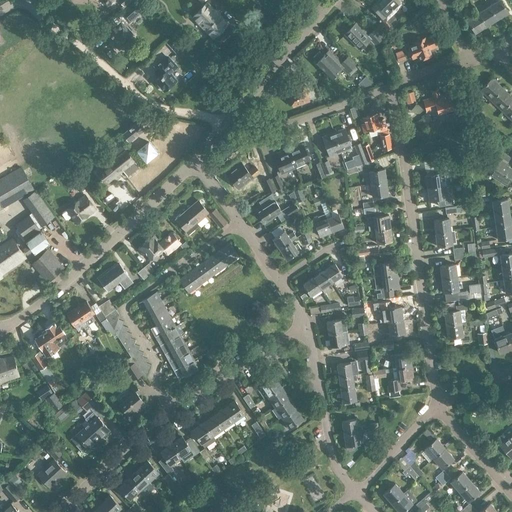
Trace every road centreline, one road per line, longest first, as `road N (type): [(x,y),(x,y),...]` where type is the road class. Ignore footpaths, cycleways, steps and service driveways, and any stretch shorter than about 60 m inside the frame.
road 1 (residential): [(439,404),(391,85)]
road 2 (residential): [(0,331),(87,263),(190,164)]
road 3 (track): [(226,124),(145,101),(19,0)]
road 4 (residential): [(176,407),(127,304),(232,227)]
road 5 (residential): [(354,491),(330,454),(315,364),(299,329)]
road 6 (residential): [(234,113),(263,130),(391,85)]
road 7 (residential): [(60,511),(176,407)]
road 8 (residential): [(234,113),(331,0)]
road 9 (residential): [(176,407),(299,329)]
road 10 (residential): [(354,491),(439,404)]
